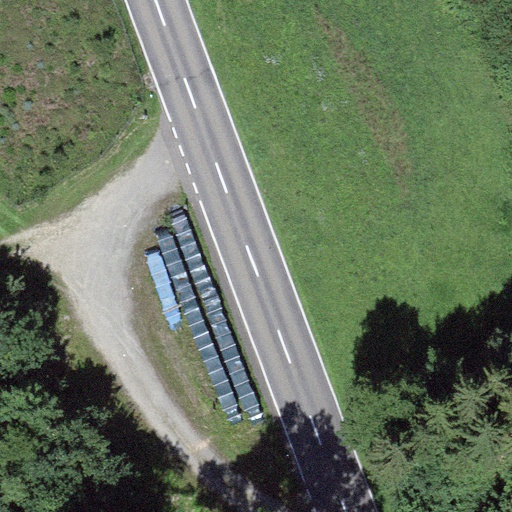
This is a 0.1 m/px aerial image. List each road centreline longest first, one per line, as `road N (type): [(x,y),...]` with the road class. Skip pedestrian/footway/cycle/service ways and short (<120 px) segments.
road 1 (primary): [(347,511),(157,0)]
road 2 (track): [(78,219),(110,328),(182,447),(261,511)]
road 3 (track): [(210,146),(0,256)]
